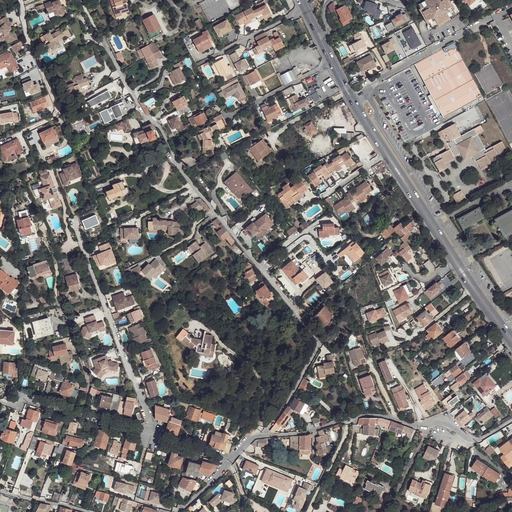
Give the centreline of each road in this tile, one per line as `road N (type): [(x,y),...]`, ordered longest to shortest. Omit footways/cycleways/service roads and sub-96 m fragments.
road 1 (residential): [(104,41),(180,170),(318,342),(263,434)]
road 2 (primary): [(331,59),(461,270),(511,337)]
road 3 (unclassified): [(263,434),(379,415),(408,425),(442,423),(475,439),(511,420)]
road 4 (residential): [(74,221),(150,435)]
road 5 (unclassified): [(0,401),(31,400),(150,435)]
road 6 (track): [(38,144),(30,126),(57,113),(29,41)]
road 7 (unclassified): [(195,64),(304,8)]
